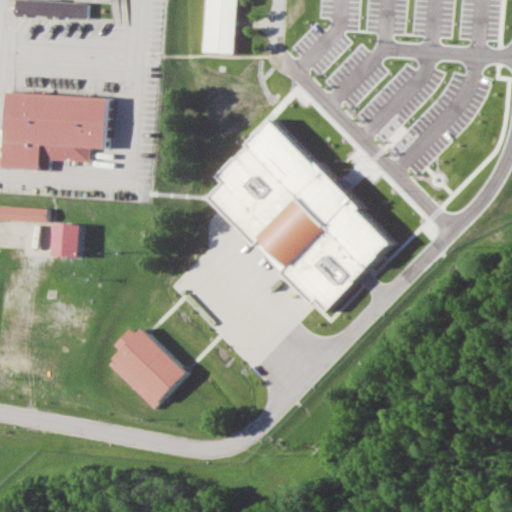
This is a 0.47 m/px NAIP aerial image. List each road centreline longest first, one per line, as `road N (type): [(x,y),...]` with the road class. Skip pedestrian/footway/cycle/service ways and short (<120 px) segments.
road 1 (residential): [(276,0),(280,60),(455,229)]
road 2 (residential): [(420,264),(487,198),(511,154)]
